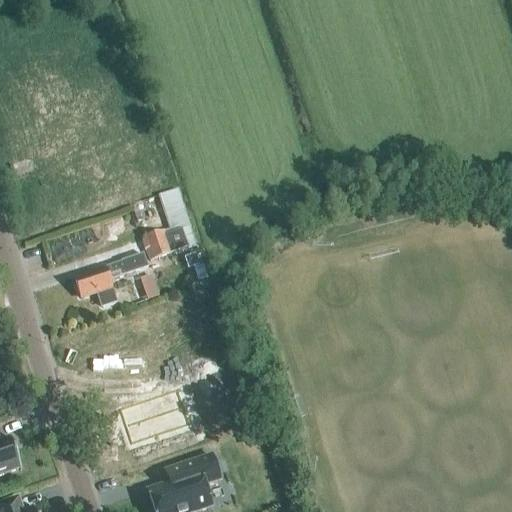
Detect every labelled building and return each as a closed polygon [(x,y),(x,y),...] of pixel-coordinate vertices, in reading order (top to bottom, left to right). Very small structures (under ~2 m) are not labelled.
[(84,156),(39,172),(50,203),(95,188),(90,172),(116,163),(111,148),(84,157),(84,156)] [(177,192),(158,199),(165,217),(184,211),(177,192)] [(150,263),(187,250),(180,232),(164,238),(163,235),(143,242),(150,263)] [(193,270),(199,268),(195,256),(184,260),(188,272),(193,270)] [(115,304),(108,284),(139,273),(134,260),(121,264),(121,265),(104,271),(105,272),(75,282),(81,301),(95,296),(100,309),(102,310),(113,306),(115,304)] [(198,283),(207,280),(203,267),(199,268),(193,270),(198,283)] [(151,275),(138,278),(144,301),(157,298),(151,275)] [(160,351),(119,359),(125,388),(166,380),(160,351)] [(214,370),(218,381),(231,377),(227,365),(214,370)] [(197,423),(239,410),(230,382),(189,394),(197,423)] [(119,411),(131,447),(189,427),(177,392),(119,411)] [(0,478),(19,472),(19,473),(21,472),(10,440),(8,440),(9,441),(0,444),(0,478)] [(152,511),(205,511),(211,510),(204,490),(220,484),(211,459),(165,474),(165,476),(170,474),(173,483),(169,485),(169,487),(147,495),(152,511)] [(0,511),(34,511),(34,510),(32,510),(33,511),(31,511),(22,511),(18,500),(0,506),(0,511)] [(279,511),(276,500),(264,504),(266,511),(279,511)]
